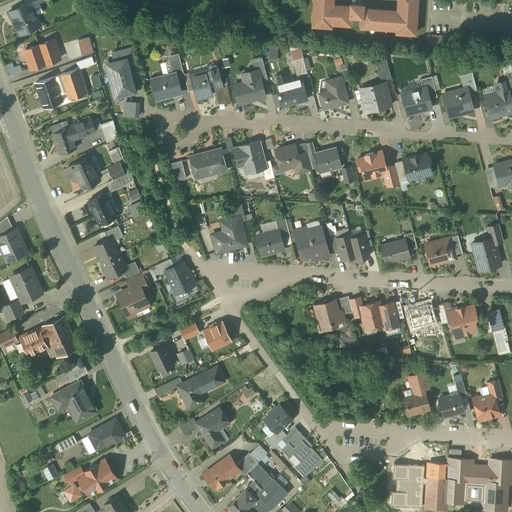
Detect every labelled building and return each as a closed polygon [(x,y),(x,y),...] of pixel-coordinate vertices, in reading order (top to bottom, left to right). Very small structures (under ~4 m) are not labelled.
[(315,0),(315,14),(313,14),(313,25),(323,26),(323,23),(334,23),(334,22),(341,23),(341,24),(351,25),(351,16),(362,17),(361,27),(370,27),(370,26),(387,27),(387,28),(405,30),(405,33),(415,33),(416,22),(414,22),(416,0),(417,0),(398,0),(398,2),(401,3),(401,13),(363,11),(363,5),(357,4),(351,4),(351,9),(330,7),(330,0),(315,0)] [(27,2),(9,11),(14,21),(20,34),(20,35),(40,26),(36,16),(34,17),(30,6),(28,2),(27,2)] [(90,37),(78,40),(82,55),(94,52),(90,37)] [(448,39),(429,37),(428,49),(447,50),(448,39)] [(54,39),(39,44),(46,63),(60,58),(54,39)] [(39,44),(24,50),(31,69),(46,63),(39,44)] [(133,47),(111,53),(113,60),(127,56),(130,66),(138,64),(133,47)] [(113,60),(105,63),(115,98),(137,92),(130,66),(127,56),(113,60)] [(93,57),(78,61),(79,67),(94,63),(93,57)] [(303,57),(293,60),(297,76),(308,73),(303,57)] [(180,58),(170,61),(173,74),(177,73),(178,75),(184,74),(180,58)] [(386,59),(376,61),(381,81),(391,78),(386,59)] [(268,79),(263,60),(253,63),(255,70),(258,69),(261,81),(268,79)] [(12,63),(5,66),(9,76),(17,73),(14,67),(12,63)] [(14,67),(17,73),(22,71),(20,65),(14,67)] [(79,68),(62,74),(70,98),(87,93),(79,68)] [(209,72),(191,77),(191,75),(195,92),(201,91),(203,97),(212,95),(211,88),(222,85),(218,68),(209,71),(209,72)] [(348,68),(342,70),(345,81),(350,79),(348,68)] [(255,70),(246,73),(248,81),(234,85),(239,103),(249,101),(249,100),(264,96),(264,97),(265,97),(261,81),(258,69),(255,70)] [(472,72),(461,75),(464,88),(468,88),(469,92),(477,90),(472,72)] [(173,74),(162,77),(163,79),(155,81),(157,90),(155,90),(158,98),(181,92),(179,84),(180,84),(178,75),(177,73),(173,74)] [(98,74),(91,76),(94,87),(101,85),(98,74)] [(54,76),(36,83),(44,107),(62,101),(54,76)] [(432,76),(420,79),(423,88),(426,87),(429,99),(437,96),(432,76)] [(301,77),(283,82),(284,85),(277,86),(277,84),(276,84),(282,106),(307,99),(301,77)] [(342,77),(329,80),(332,90),(319,93),(323,109),(348,102),(342,77)] [(504,81),(502,79),(500,80),(498,82),(497,82),(500,92),(484,96),(490,117),(511,111),(511,102),(510,93),(506,80),(504,81)] [(385,82),(360,88),(366,111),(391,105),(385,82)] [(414,93),(403,95),(403,93),(402,93),(407,114),(432,108),(429,99),(426,87),(423,88),(413,90),(414,93)] [(464,88),(451,92),(452,95),(445,97),(444,94),(443,94),(449,117),(474,110),(469,92),(468,88),(464,88)] [(69,127),(53,133),(59,153),(77,148),(73,138),(96,131),(91,118),(69,126),(69,127)] [(113,120),(101,124),(107,142),(118,137),(113,120)] [(231,138),(225,140),(228,152),(234,151),(233,149),(234,149),(231,138)] [(259,141),(240,146),(240,147),(234,149),(233,149),(234,151),(238,165),(244,164),(247,172),(262,168),(265,167),(264,162),(261,151),(261,150),(259,141)] [(313,141),(306,143),(308,152),(309,155),(315,153),(316,153),(313,141)] [(308,152),(297,155),(295,145),(291,146),(290,145),(286,146),(285,147),(276,150),(278,155),(276,157),(278,162),(279,163),(280,164),(283,164),(284,168),(295,165),(297,173),(312,169),(309,155),(308,152)] [(316,153),(315,153),(320,171),(341,166),(336,147),(336,148),(324,151),(324,150),(316,153)] [(221,148),(190,156),(196,178),(197,178),(197,176),(216,170),(217,172),(227,170),(221,148)] [(366,156),(357,159),(359,170),(362,169),(365,178),(383,173),(388,172),(386,167),(383,154),(374,156),(373,152),(365,155),(366,156)] [(427,153),(419,155),(411,157),(403,160),(408,177),(408,179),(432,173),(427,153)] [(89,157),(72,165),(73,165),(66,168),(65,170),(68,177),(71,178),(72,178),(73,179),(77,180),(79,179),(83,187),(100,180),(99,177),(97,174),(89,157)] [(182,160),(170,163),(177,181),(187,178),(182,160)] [(403,160),(395,163),(395,165),(399,180),(408,177),(403,160)] [(270,161),(264,162),(265,167),(262,168),(265,180),(275,177),(274,173),(272,166),(270,161)] [(511,161),(509,162),(509,161),(494,165),(495,168),(499,185),(508,183),(509,185),(511,183),(511,161)] [(120,162),(108,168),(114,180),(121,176),(125,175),(120,162)] [(280,164),(272,166),(274,173),(284,171),(284,168),(283,164),(280,164)] [(395,165),(386,167),(388,172),(383,173),(386,186),(400,183),(399,180),(395,165)] [(352,167),(344,169),(347,182),(355,180),(352,167)] [(495,168),(485,171),(490,188),(499,185),(495,168)] [(129,182),(125,175),(121,176),(125,184),(129,182)] [(114,180),(106,183),(110,191),(125,185),(125,184),(121,176),(114,180)] [(105,192),(89,200),(100,224),(116,216),(105,192)] [(500,196),(494,198),(497,210),(503,208),(500,196)] [(242,203),(230,206),(233,218),(235,223),(240,222),(246,220),(242,203)] [(499,223),(487,227),(490,238),(493,237),(495,243),(504,241),(496,213),(499,223)] [(8,216),(0,222),(0,234),(0,235),(13,229),(8,216)] [(235,223),(233,218),(221,221),(224,231),(212,234),(217,252),(246,244),(240,222),(235,223)] [(285,218),(276,220),(279,229),(281,237),(290,235),(289,229),(285,218)] [(326,222),(320,223),(321,228),(322,228),(325,240),(331,239),(330,235),(326,222)] [(118,225),(105,231),(108,239),(112,238),(113,241),(124,236),(118,225)] [(321,228),(305,233),(304,227),(296,230),(295,230),(298,240),(302,257),(316,253),(317,258),(329,255),(325,240),(322,228),(321,228)] [(0,235),(0,245),(7,261),(27,252),(16,228),(13,229),(0,235)] [(295,228),(289,229),(290,235),(292,242),(298,240),(295,230),(296,230),(295,228)] [(279,229),(257,235),(262,255),(284,249),(281,237),(279,229)] [(368,229),(362,231),(363,235),(363,234),(366,246),(372,244),(368,229)] [(413,232),(404,234),(405,238),(406,238),(409,249),(417,247),(413,232)] [(337,233),(330,235),(331,239),(334,251),(340,249),(337,237),(338,237),(337,233)] [(338,237),(337,237),(340,249),(343,259),(355,255),(351,238),(350,234),(338,237)] [(363,235),(351,238),(355,255),(356,259),(369,256),(366,246),(363,234),(363,235)] [(458,234),(450,237),(451,242),(444,244),(448,260),(449,260),(456,258),(455,254),(463,252),(458,234)] [(433,246),(426,247),(427,250),(426,252),(427,257),(429,258),(430,261),(431,264),(431,265),(433,266),(442,264),(444,260),(447,259),(448,260),(444,244),(451,242),(450,237),(432,241),(433,246)] [(490,238),(481,240),(482,245),(474,247),(480,269),(500,264),(495,243),(493,237),(490,238)] [(108,239),(95,246),(102,261),(119,253),(113,241),(112,238),(108,239)] [(405,238),(381,244),(386,263),(410,256),(409,249),(406,238),(405,238)] [(119,253),(102,261),(109,276),(123,270),(126,269),(125,266),(119,253)] [(135,261),(125,266),(126,269),(123,270),(127,278),(140,272),(135,261)] [(182,261),(166,269),(166,272),(175,292),(173,293),(176,301),(189,295),(185,289),(194,284),(194,283),(188,268),(186,269),(182,261)] [(31,267),(11,276),(22,302),(39,294),(35,285),(38,283),(31,267)] [(142,274),(127,281),(130,289),(141,285),(142,288),(147,286),(142,274)] [(130,289),(118,295),(128,318),(137,313),(136,310),(149,304),(142,288),(141,285),(130,289)] [(348,295),(336,299),(339,310),(342,309),(343,313),(352,311),(348,295)] [(18,299),(2,307),(8,319),(24,312),(18,299)] [(336,299),(314,304),(317,317),(320,319),(323,329),(333,326),(332,323),(345,320),(343,313),(342,309),(339,310),(336,299)] [(378,301),(360,306),(365,326),(372,324),(373,327),(383,324),(379,305),(378,301)] [(393,302),(379,305),(383,324),(384,328),(398,325),(393,302)] [(450,302),(437,305),(442,322),(449,320),(447,312),(452,311),(450,302)] [(466,305),(455,308),(455,310),(452,311),(447,312),(449,320),(453,323),(453,325),(452,327),(453,330),(455,331),(456,334),(463,332),(464,334),(471,332),(470,330),(476,329),(474,319),(476,315),(474,305),(467,307),(466,305)] [(499,310),(488,312),(492,331),(503,328),(499,310)] [(64,317),(44,326),(50,340),(57,354),(57,355),(77,346),(64,317)] [(222,321),(203,330),(211,349),(231,340),(222,321)] [(194,323),(180,329),(184,339),(199,333),(194,323)] [(44,326),(22,336),(30,355),(48,347),(45,342),(50,340),(44,326)] [(12,329),(0,333),(0,341),(3,348),(18,341),(12,329)] [(410,344),(400,346),(402,355),(412,353),(410,344)] [(165,345),(150,351),(159,371),(174,364),(165,345)] [(188,349),(182,351),(186,358),(186,360),(192,357),(188,349)] [(182,351),(177,354),(180,361),(186,358),(182,351)] [(82,362),(64,371),(69,379),(70,382),(88,372),(82,362)] [(183,382),(178,385),(178,386),(189,408),(199,403),(197,399),(198,398),(197,397),(195,395),(225,380),(217,365),(183,382)] [(61,383),(69,379),(64,371),(57,375),(61,383)] [(426,372),(418,374),(422,389),(424,389),(430,387),(426,372)] [(418,374),(409,376),(413,394),(424,391),(424,389),(422,389),(418,374)] [(37,376),(29,381),(32,386),(40,381),(37,376)] [(180,377),(167,383),(170,389),(178,386),(178,385),(183,382),(180,377)] [(498,379),(486,382),(489,394),(493,393),(494,397),(503,395),(498,379)] [(80,380),(61,391),(52,396),(52,395),(51,396),(59,410),(68,405),(77,421),(96,411),(87,394),(86,394),(80,381),(80,380)] [(462,380),(455,382),(459,395),(460,397),(467,395),(462,380)] [(167,383),(155,388),(158,396),(170,390),(170,389),(167,383)] [(36,390),(31,393),(34,400),(39,397),(36,390)] [(413,394),(404,397),(408,415),(429,409),(424,391),(413,394)] [(27,392),(20,395),(24,404),(32,400),(27,392)] [(489,394),(474,398),(479,419),(481,418),(483,419),(488,418),(490,416),(499,414),(494,397),(493,393),(489,394)] [(452,395),(439,399),(444,416),(463,410),(460,397),(459,395),(452,397),(452,395)] [(279,405),(264,419),(277,432),(292,418),(279,405)] [(196,422),(198,425),(212,447),(221,441),(214,432),(229,422),(219,407),(196,422)] [(193,417),(179,426),(185,434),(198,425),(196,422),(193,417)] [(115,419),(89,433),(97,449),(124,435),(115,419)] [(74,434),(56,444),(60,451),(78,441),(74,434)] [(302,439),(293,447),(288,442),(281,449),(289,457),(293,453),(300,461),(295,466),(304,476),(322,459),(310,446),(309,447),(302,439)] [(249,452),(237,464),(240,469),(245,474),(247,472),(258,462),(249,452)] [(230,455),(204,473),(214,488),(240,469),(237,464),(230,455)] [(489,466),(472,464),(473,459),(449,457),(447,478),(427,477),(425,507),(441,508),(442,501),(456,502),(456,499),(466,499),(467,484),(473,484),(475,486),(477,484),(484,485),(482,508),(497,509),(497,506),(506,507),(508,483),(511,483),(511,459),(490,458),(489,466)] [(105,459),(97,464),(96,463),(86,470),(86,471),(84,472),(78,476),(79,477),(82,483),(85,487),(90,495),(117,477),(105,459)] [(258,462),(247,472),(255,480),(255,479),(258,482),(268,472),(258,462)] [(52,464),(42,469),(48,480),(58,475),(52,464)] [(80,465),(64,474),(70,483),(73,481),(79,477),(78,476),(84,472),(80,465)] [(248,486),(228,506),(233,511),(267,511),(288,492),(268,472),(258,482),(255,479),(255,480),(248,486)] [(244,476),(235,484),(240,488),(248,480),(244,476)] [(72,486),(65,490),(71,500),(81,494),(78,490),(83,488),(84,488),(85,487),(82,483),(81,484),(81,485),(77,488),(73,481),(70,483),(72,486)] [(129,511),(118,495),(104,505),(108,511),(129,511)] [(92,511),(87,503),(73,511),(92,511)]
